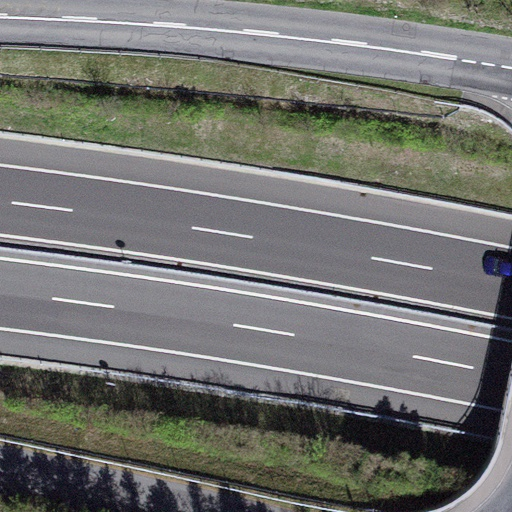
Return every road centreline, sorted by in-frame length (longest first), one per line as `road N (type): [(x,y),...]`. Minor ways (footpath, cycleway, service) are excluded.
road 1 (motorway): [(511,286),(0,201)]
road 2 (motorway): [(0,292),(511,377)]
road 3 (tertiary): [(511,69),(292,38),(0,17)]
road 4 (unclassified): [(179,511),(0,471)]
